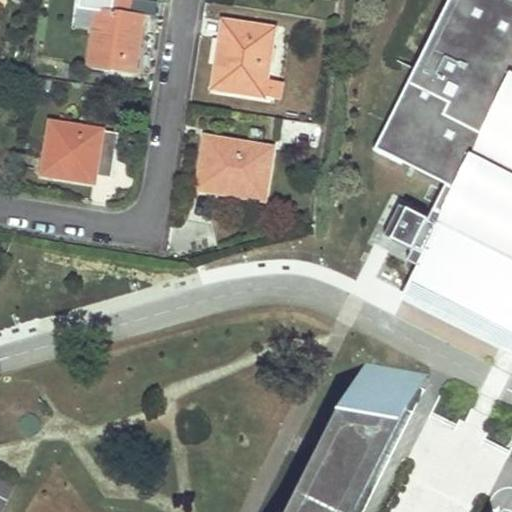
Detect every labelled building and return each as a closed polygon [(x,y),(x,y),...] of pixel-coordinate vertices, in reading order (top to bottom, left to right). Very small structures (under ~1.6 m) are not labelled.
[(98,0),(89,67),(135,74),(140,46),(132,45),(135,16),(128,15),(129,0),(98,0)] [(511,0),(448,0),(374,151),(445,186),(428,220),(399,206),(384,237),(412,251),(407,262),(417,267),(413,276),(511,325),(511,0)] [(140,46),(143,17),(135,16),(132,45),(140,46)] [(275,30),(227,22),(220,66),(216,66),(212,90),(265,98),(265,95),(267,80),(275,30)] [(283,83),(267,80),(265,95),(280,98),(283,83)] [(50,123),(42,177),(66,181),(67,173),(96,177),(111,180),(119,135),(50,123)] [(273,149),(205,139),(198,189),(242,195),(241,198),(265,202),(273,149)] [(94,186),(96,177),(67,173),(66,181),(94,186)] [(409,285),(508,334),(504,342),(511,346),(511,325),(413,276),(409,285)] [(359,511),(428,375),(367,363),(322,454),(292,511),(359,511)] [(284,511),(292,511),(322,454),(284,511)]
